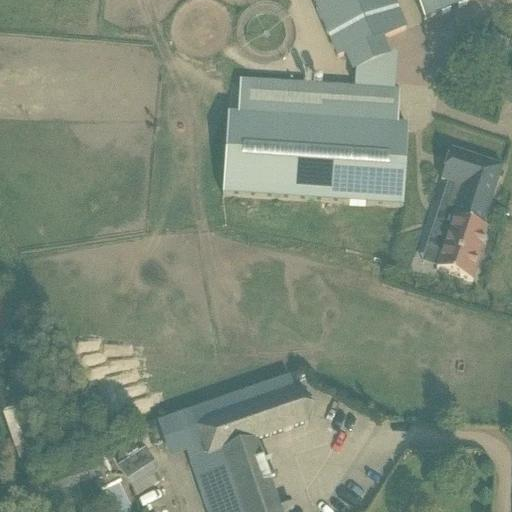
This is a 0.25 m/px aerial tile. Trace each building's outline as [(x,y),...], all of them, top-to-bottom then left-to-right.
[(392,0),(311,0),(337,59),(344,56),(352,75),(391,59),(383,40),(405,30),(392,0)] [(414,0),(423,22),(477,0),(414,0)] [(505,49),(506,42),(475,37),(472,54),(476,54),(473,74),(501,79),(506,50),(505,49)] [(400,93),(354,89),(240,81),(237,117),(227,116),(222,197),(402,210),(408,128),(398,127),(400,93)] [(501,168),(450,151),(440,181),(453,186),(439,226),(434,224),(426,248),(441,253),(435,270),(471,282),(478,261),(476,260),(485,230),(481,229),(501,168)] [(278,511),(254,442),(305,424),(312,406),(295,395),(195,430),(205,457),(188,463),(204,509),(218,504),(220,511),(278,511)] [(22,411),(7,413),(12,449),(26,447),(22,411)] [(145,449),(117,467),(138,499),(166,481),(145,449)] [(25,480),(32,502),(104,477),(97,455),(25,480)] [(121,482),(106,487),(113,511),(123,511),(130,510),(121,482)]
